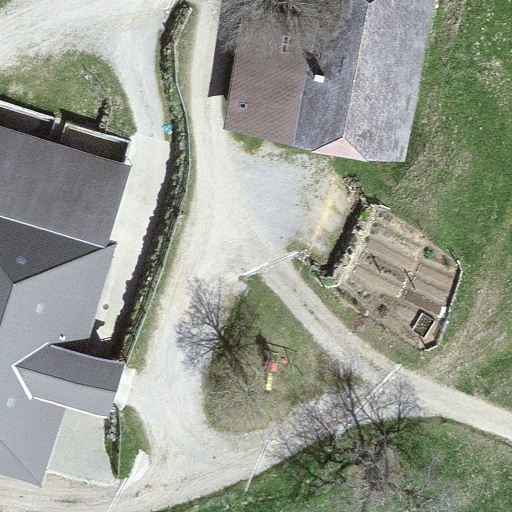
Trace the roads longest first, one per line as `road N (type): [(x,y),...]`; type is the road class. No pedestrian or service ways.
road 1 (track): [(511,428),(398,386),(326,331),(290,289),(207,122),(218,0)]
road 2 (track): [(0,487),(95,505),(180,488),(398,386)]
